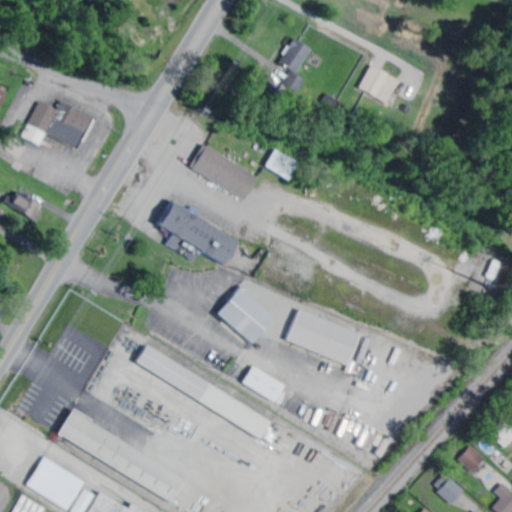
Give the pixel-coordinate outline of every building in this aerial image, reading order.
[(312,49),(296,73),(305,79),(297,91),(283,81),(290,70),(278,62),(283,55),(281,53),(287,44),(289,46),(294,37),(312,49)] [(385,103),(358,88),(370,65),(398,81),(385,103)] [(334,109),(322,101),(327,93),(339,101),(334,109)] [(55,110),(57,107),(60,101),(93,119),(76,151),(55,140),(40,132),(34,145),(22,138),(28,126),(26,125),(39,101),(55,110)] [(243,200),(189,165),(203,144),(257,178),(243,200)] [(290,182),(264,166),(274,149),(300,165),(290,182)] [(37,202),(39,204),(36,207),(43,211),(36,222),(4,201),(9,195),(15,198),(19,191),(20,192),(37,202)] [(220,266),(198,252),(192,262),(164,244),(170,233),(157,225),(171,202),(235,242),(220,266)] [(492,280),(484,277),(491,260),(499,264),(492,280)] [(251,344),(216,314),(238,288),(273,318),(251,344)] [(345,366),(285,340),(298,309),(358,335),(345,366)] [(258,439),(135,362),(146,345),(269,422),(258,439)] [(274,402),(241,383),(251,366),(284,386),(274,402)] [(168,500),(56,433),(71,409),(182,478),(168,500)] [(504,446),(511,435),(511,427),(498,417),(486,433),(504,446)] [(472,472),(458,459),(471,445),(485,458),(472,472)] [(67,510),(28,485),(45,457),(85,482),(67,510)] [(452,503),(438,491),(451,477),(464,489),(452,503)] [(511,511),(498,511),(493,507),(501,497),(495,491),(503,482),(511,490),(511,511)] [(81,511),(92,494),(82,488),(68,510),(71,511),(81,511)] [(127,510),(132,503),(146,511),(86,511),(99,492),(127,510)]
